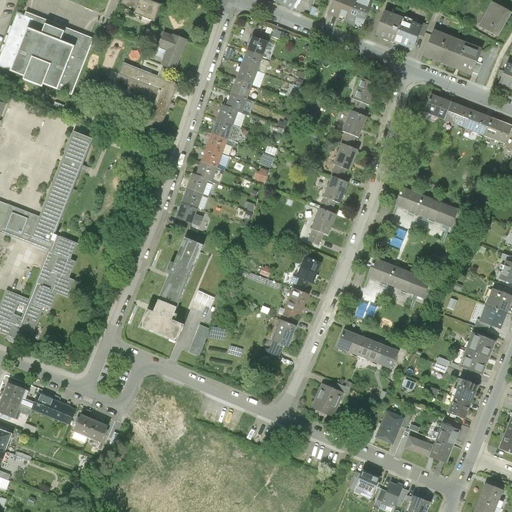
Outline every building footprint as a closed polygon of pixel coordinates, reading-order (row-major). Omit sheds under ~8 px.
[(122,0),(121,5),(136,11),(134,15),(156,24),(162,7),(144,0),(122,0)] [(298,0),(277,0),(292,10),(298,0)] [(352,0),(332,0),(326,17),(343,24),(352,0)] [(365,0),(352,0),(343,24),(361,31),(372,3),(365,0)] [(510,14),(492,3),(477,27),(481,29),(488,33),(495,38),(510,14)] [(322,12),(312,8),(309,15),(318,19),(322,12)] [(72,97),(95,40),(26,13),(25,18),(17,15),(0,57),(0,69),(27,80),(25,84),(43,91),(45,87),(72,97)] [(401,21),(382,13),(373,37),(392,44),(401,21)] [(420,28),(401,21),(392,44),(411,52),(417,36),(420,28)] [(422,24),(420,28),(417,36),(422,38),(427,26),(422,24)] [(488,33),(481,29),(479,34),(486,38),(488,33)] [(253,36),(262,40),(264,35),(255,31),(253,36)] [(457,41),(432,32),(422,59),(447,68),(457,41)] [(124,64),(113,93),(152,108),(144,130),(159,135),(174,96),(178,86),(163,80),(167,69),(176,73),(188,42),(164,33),(158,49),(166,52),(160,68),(162,68),(158,78),(124,64)] [(253,36),(252,36),(247,51),(263,57),(269,42),(262,40),(253,36)] [(457,41),(447,68),(471,78),(473,73),(476,63),(481,51),(457,41)] [(247,51),(241,65),(258,71),(264,73),(269,62),(262,60),(263,57),(247,51)] [(481,65),(476,63),(473,73),(477,75),(481,65)] [(258,71),(241,65),(236,79),(252,86),(258,71)] [(511,68),(505,66),(497,87),(511,93),(511,68)] [(247,100),(252,86),(236,79),(230,94),(247,100)] [(361,79),(352,101),(356,102),(367,107),(369,108),(378,85),(361,79)] [(247,100),(230,94),(225,107),(239,112),(242,113),(247,100)] [(450,103),(429,95),(422,113),(443,122),(450,103)] [(367,107),(356,102),(352,112),(363,117),(367,107)] [(471,111),(450,103),(443,122),(464,130),(471,111)] [(225,107),(223,106),(217,120),(234,127),(239,112),(225,107)] [(352,112),(349,111),(341,133),(345,134),(355,138),(358,139),(366,118),(363,117),(352,112)] [(491,119),(471,111),(464,130),(484,137),(491,119)] [(280,119),(277,127),(285,129),(288,122),(280,119)] [(511,127),(491,119),(484,137),(504,145),(510,129),(511,127)] [(217,120),(211,135),(228,141),(236,144),(241,133),(233,130),(234,127),(217,120)] [(284,130),(276,127),(274,133),(281,136),(284,130)] [(345,134),(341,145),(351,149),(355,138),(345,134)] [(211,135),(207,148),(224,154),(228,141),(211,135)] [(0,235),(0,234),(48,253),(28,301),(6,292),(0,306),(0,334),(30,346),(44,310),(51,313),(58,296),(68,300),(75,283),(68,280),(75,264),(70,262),(76,246),(61,240),(57,238),(95,144),(73,136),(41,219),(0,203),(0,235)] [(351,149),(341,145),(333,167),(336,168),(346,172),(350,174),(359,151),(351,149)] [(207,148),(201,162),(218,169),(224,154),(207,148)] [(270,148),(267,155),(274,157),(277,151),(270,148)] [(267,163),(265,169),(270,171),(274,160),(266,157),(264,162),(267,163)] [(213,183),(218,169),(201,162),(196,176),(209,181),(213,183)] [(336,168),(332,178),(342,182),(346,172),(336,168)] [(257,172),(253,180),(264,184),(269,173),(261,170),(260,173),(257,172)] [(196,176),(193,175),(186,191),(203,197),(209,181),(196,176)] [(342,182),(332,178),(323,200),(325,201),(336,205),(341,207),(349,185),(342,182)] [(458,210),(401,188),(394,206),(450,229),(458,210)] [(197,211),(203,197),(186,191),(181,205),(197,211)] [(247,201),(245,208),(254,211),(256,204),(247,201)] [(336,205),(325,201),(322,210),(332,214),(336,205)] [(195,216),(197,211),(181,205),(176,219),(180,221),(192,225),(201,228),(204,219),(195,216)] [(322,210),(319,209),(311,230),(313,231),(324,235),(328,237),(336,216),(332,214),(322,210)] [(192,225),(180,221),(178,226),(190,231),(192,225)] [(311,232),(304,229),(301,236),(308,239),(311,232)] [(324,235),(313,231),(309,243),(320,247),(324,235)] [(158,303),(176,310),(203,247),(185,239),(174,265),(170,264),(166,275),(169,276),(158,303)] [(304,257),(296,278),(298,279),(309,283),(313,285),(321,264),(304,257)] [(372,259),(365,277),(423,299),(430,281),(372,259)] [(511,265),(505,263),(498,281),(511,286),(511,265)] [(271,271),(263,268),(260,275),(268,278),(271,271)] [(298,279),(296,278),(293,277),(290,283),(296,286),(298,279)] [(309,283),(298,279),(296,286),(294,290),(305,295),(309,283)] [(194,301),(212,308),(216,297),(199,290),(194,301)] [(233,299),(236,292),(230,290),(227,297),(233,299)] [(292,290),(284,311),(285,311),(296,316),(300,317),(309,296),(305,295),(294,290),(292,290)] [(511,298),(492,290),(486,305),(506,313),(511,298)] [(153,315),(146,312),(138,329),(177,345),(184,327),(172,322),(176,310),(158,303),(155,311),(153,315)] [(506,313),(486,305),(480,322),(491,326),(499,329),(506,313)] [(296,316),(285,311),(281,322),(292,326),(296,316)] [(281,322),(279,321),(271,342),(273,343),(284,347),(288,348),(296,328),(292,326),(281,322)] [(491,326),(480,322),(477,321),(474,328),(488,333),(491,326)] [(211,331),(200,326),(188,353),(199,358),(211,331)] [(343,331),(336,349),(357,357),(364,339),(343,331)] [(495,343),(472,333),(466,349),(489,359),(495,343)] [(364,339),(357,357),(377,365),(384,346),(364,339)] [(284,347),(273,343),(269,353),(280,357),(284,347)] [(489,359),(466,349),(458,367),(481,376),(489,359)] [(438,358),(435,364),(446,368),(449,363),(438,358)] [(446,368),(435,364),(433,369),(444,374),(446,368)] [(25,389),(8,381),(2,396),(20,403),(31,407),(34,401),(22,396),(25,389)] [(471,404),(477,387),(460,381),(453,397),(471,404)] [(348,382),(345,388),(349,390),(351,391),(353,384),(348,382)] [(334,390),(322,385),(312,410),(333,418),(343,394),(334,390)] [(336,385),(334,390),(343,394),(346,395),(349,390),(345,388),(336,385)] [(438,391),(430,388),(427,395),(435,398),(438,391)] [(71,405),(38,392),(34,401),(31,407),(65,421),(71,407),(71,405)] [(18,409),(20,403),(2,396),(0,401),(0,411),(0,412),(0,415),(10,419),(11,416),(18,419),(21,410),(18,409)] [(136,418),(144,399),(138,396),(130,415),(136,418)] [(164,440),(179,446),(196,401),(186,397),(183,403),(166,396),(158,417),(170,422),(164,440)] [(465,421),(471,404),(453,397),(447,414),(465,421)] [(76,409),(71,407),(65,421),(70,424),(76,409)] [(80,413),(73,430),(88,436),(95,419),(80,413)] [(405,413),(402,420),(399,427),(405,430),(411,416),(405,413)] [(385,414),(374,441),(391,448),(399,427),(402,420),(385,414)] [(95,419),(88,436),(100,442),(108,425),(95,419)] [(37,428),(26,424),(23,430),(34,434),(37,428)] [(436,432),(433,440),(435,441),(453,448),(459,432),(442,425),(439,433),(436,432)] [(12,433),(0,428),(0,447),(6,450),(12,433)] [(511,454),(511,432),(505,429),(497,448),(511,454)] [(453,448),(435,441),(433,445),(409,436),(404,449),(446,465),(453,448)] [(13,454),(16,455),(25,458),(30,460),(31,457),(14,450),(13,454)] [(25,458),(16,455),(12,464),(21,467),(25,458)] [(383,474),(364,466),(358,479),(354,488),(374,496),(383,474)] [(279,490),(308,499),(314,478),(278,467),(274,477),(282,480),(279,490)] [(10,481),(0,477),(0,487),(6,490),(10,481)] [(354,488),(358,479),(353,477),(348,489),(353,491),(354,488)] [(387,488),(382,499),(395,504),(397,500),(402,487),(404,484),(391,479),(387,488)] [(483,481),(477,497),(495,504),(501,488),(483,481)] [(382,499),(387,488),(381,486),(375,503),(380,505),(382,499)] [(409,490),(402,487),(397,500),(403,503),(409,490)] [(427,511),(432,500),(414,493),(411,499),(414,500),(408,511),(427,511)] [(477,497),(470,511),(491,511),(495,504),(477,497)]
